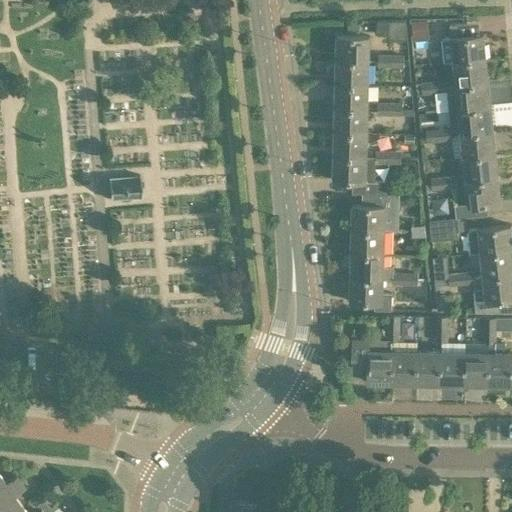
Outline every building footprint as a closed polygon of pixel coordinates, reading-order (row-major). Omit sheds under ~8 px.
[(426,19),(411,20),(413,38),(428,37),(426,19)] [(454,61),(486,58),(484,34),(466,36),(465,24),(450,25),(452,37),(451,37),(454,61)] [(336,60),(367,61),(368,36),(336,36),(336,60)] [(376,66),(389,67),(389,56),(377,55),(376,66)] [(389,56),(389,67),(402,67),(402,56),(389,56)] [(454,61),(456,85),(488,82),(486,58),(454,61)] [(336,60),(335,84),(367,85),(367,61),(336,60)] [(434,81),(435,92),(447,91),(446,80),(434,81)] [(423,94),(435,92),(434,81),(420,83),(423,94)] [(456,85),(458,109),(491,105),(488,82),(456,85)] [(335,84),(334,107),(366,108),(367,85),(335,84)] [(376,115),(387,115),(387,106),(376,105),(376,115)] [(451,128),(438,130),(440,141),(452,140),(451,134),(493,130),(491,105),(458,109),(449,110),(451,128)] [(387,106),(387,115),(401,116),(401,106),(387,106)] [(334,107),(333,132),(366,133),(366,108),(334,107)] [(427,142),(440,141),(438,130),(425,131),(427,142)] [(453,158),(463,157),(495,154),(493,130),(451,134),(452,140),(453,158)] [(333,132),(333,156),(365,157),(366,133),(333,132)] [(404,134),(404,143),(414,144),(414,135),(404,134)] [(375,163),(388,163),(388,152),(375,152),(375,157),(375,163)] [(388,152),(388,163),(400,163),(401,153),(388,152)] [(463,157),(465,181),(498,178),(495,154),(463,157)] [(352,192),(368,193),(386,193),(386,180),(375,179),(375,163),(375,157),(365,157),(333,156),(332,181),(352,181),(352,192)] [(109,199),(140,197),(139,174),(107,177),(108,187),(109,199)] [(442,176),(444,189),(457,188),(455,175),(442,176)] [(431,190),(444,189),(442,176),(430,177),(430,183),(431,190)] [(454,207),(455,219),(456,219),(487,216),(486,204),(500,203),(498,178),(465,181),(468,205),(454,207)] [(351,228),(384,229),(385,205),(391,205),(392,194),(386,193),(368,193),(368,205),(352,204),(351,228)] [(456,219),(455,219),(429,221),(431,240),(457,238),(456,219)] [(424,224),(411,225),(412,237),(425,236),(424,224)] [(470,254),(472,253),(480,252),(511,249),(511,241),(510,224),(471,229),(468,234),(470,254)] [(351,228),(351,253),(383,254),(384,229),(351,228)] [(511,249),(480,252),(483,276),(511,273),(511,249)] [(351,253),(350,277),(383,278),(392,278),(392,272),(394,272),(394,267),(383,267),(383,254),(351,253)] [(460,271),(461,283),(473,282),(473,277),(472,270),(460,271)] [(449,284),(461,283),(460,271),(448,272),(448,279),(434,280),(435,288),(449,287),(449,284)] [(404,273),(394,272),(392,272),(392,278),(391,284),(404,285),(404,273)] [(404,273),(404,285),(417,285),(417,273),(404,273)] [(511,298),(511,273),(483,276),(474,277),(474,283),(475,291),(484,290),(485,301),(511,298)] [(382,292),(383,278),(350,277),(350,300),(374,301),(373,309),(391,310),(391,292),(382,292)] [(436,295),(437,310),(451,311),(449,294),(436,295)] [(387,315),(386,327),(400,328),(400,315),(387,315)] [(435,316),(435,329),(447,329),(448,316),(435,316)] [(483,317),(483,330),(495,330),(495,318),(483,317)] [(511,318),(495,318),(495,330),(511,330),(511,318)] [(399,341),(400,328),(386,327),(386,340),(393,341),(392,381),(416,382),(416,349),(417,341),(399,341)] [(447,329),(435,329),(434,342),(447,342),(447,338),(447,329)] [(494,342),(495,330),(483,330),(482,342),(489,343),(489,351),(488,384),(511,385),(511,351),(504,352),(504,342),(494,342)] [(368,381),(392,381),(393,341),(386,340),(369,340),(369,348),(354,348),(354,370),(369,371),(368,381)] [(440,350),(416,349),(416,382),(440,383),(440,350)] [(465,351),(440,350),(440,383),(464,384),(465,351)] [(489,351),(465,351),(464,384),(488,384),(489,351)] [(0,492),(18,479),(15,474),(4,481),(0,475),(0,492)] [(23,485),(18,479),(0,492),(0,511),(9,511),(21,504),(13,493),(23,485)] [(270,511),(270,510),(271,500),(232,499),(231,511),(270,511)]
